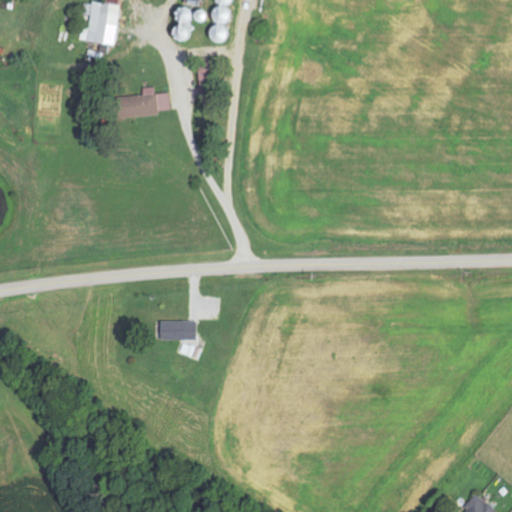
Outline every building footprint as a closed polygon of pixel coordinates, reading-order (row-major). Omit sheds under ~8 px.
[(119,46),(124,0),(112,0),(111,5),(97,3),(93,28),(84,27),(82,41),(119,46)] [(218,44),(224,44),(234,38),(227,25),(235,20),(235,16),(230,8),(238,2),(237,0),(219,0),(224,8),(218,9),(219,22),(222,27),(213,28),(215,38),(218,44)] [(215,100),(212,73),(203,74),(205,101),(215,100)] [(173,94),(159,95),(158,88),(147,88),(147,96),(133,98),(134,117),(175,114),(173,94)] [(201,323),(166,323),(166,341),(201,341),(201,323)] [(501,511),(480,496),(467,511),(501,511)]
